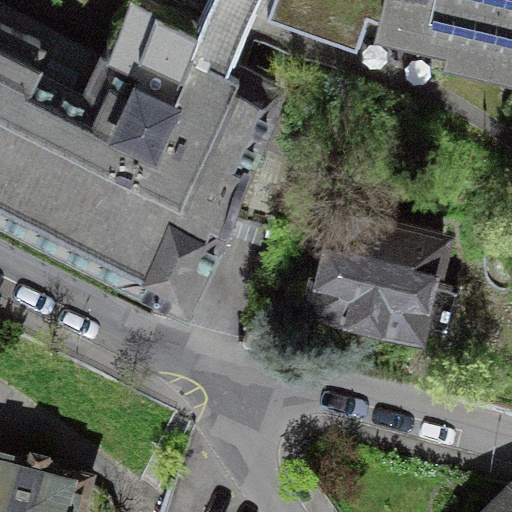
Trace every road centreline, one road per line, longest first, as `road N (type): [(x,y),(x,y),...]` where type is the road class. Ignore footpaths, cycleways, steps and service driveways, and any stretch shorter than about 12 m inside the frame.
road 1 (residential): [(240,367),(511,438)]
road 2 (residential): [(0,266),(154,341),(240,367)]
road 3 (residential): [(240,367),(237,408),(249,456),(282,511)]
